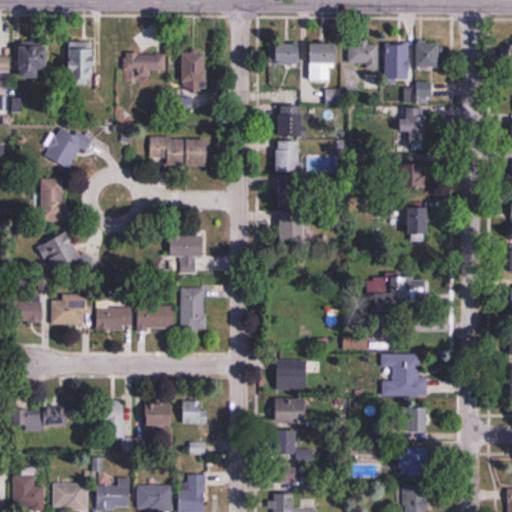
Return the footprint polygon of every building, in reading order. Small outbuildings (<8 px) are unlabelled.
[(70,42),(70,84),(95,84),(95,42),(70,42)] [(418,67),(442,67),(442,42),(419,42),(418,67)] [(271,43),(271,63),(301,63),(301,43),(271,43)] [(339,43),(311,43),(311,81),(330,81),(330,66),(339,66),(339,43)] [(380,67),(380,43),(349,43),(349,67),(380,67)] [(410,44),(387,44),(387,79),(410,79),(410,44)] [(503,65),(511,65),(511,44),(503,45),(503,65)] [(17,47),(44,46),(45,70),(36,70),(36,78),(18,78),(17,47)] [(182,91),(208,91),(208,50),(182,50),(182,91)] [(167,53),(124,53),(124,78),(167,78),(167,53)] [(0,116),(10,116),(9,56),(0,56),(0,116)] [(303,135),(303,105),(281,105),(281,135),(303,135)] [(411,150),(429,150),(429,117),(401,117),(401,132),(411,132),(411,150)] [(43,153),(70,169),(81,148),(87,151),(93,140),(63,123),(57,134),(54,133),(43,153)] [(210,166),(211,138),(151,137),(151,164),(185,165),(210,166)] [(301,140),(278,140),(278,171),(301,171),(301,140)] [(413,168),(413,188),(431,188),(431,168),(413,168)] [(280,208),(304,208),(304,176),(280,176),(280,208)] [(42,220),(66,220),(66,179),(42,179),(42,220)] [(410,207),(410,237),(429,237),(429,207),(410,207)] [(283,214),(283,246),(306,246),(306,214),(283,214)] [(92,261),(89,255),(81,259),(69,232),(40,246),(55,279),(92,261)] [(215,272),(216,256),(204,256),(205,238),(171,237),(170,272),(215,272)] [(375,299),(430,298),(429,278),(375,279),(375,299)] [(15,300),(15,324),(47,324),(48,279),(38,279),(38,300),(15,300)] [(182,330),(207,330),(207,288),(182,288),(182,330)] [(53,325),(85,325),(85,316),(93,316),(93,297),(53,297),(53,325)] [(99,330),(133,330),(133,305),(99,305),(99,330)] [(175,330),(176,305),(138,305),(138,330),(175,330)] [(384,354),(383,395),(425,396),(425,354),(384,354)] [(308,391),(309,361),(278,361),(277,390),(308,391)] [(277,423),(301,423),(301,414),(307,414),(307,398),(277,398),(277,423)] [(183,423),(204,423),(204,400),(183,400),(183,423)] [(105,403),(105,438),(125,438),(125,403),(105,403)] [(173,404),(146,404),(146,426),(173,426),(173,404)] [(73,429),(72,407),(21,408),(21,430),(73,429)] [(429,409),(394,409),(394,432),(429,432),(429,409)] [(278,431),(278,461),(312,461),(312,440),(301,440),(301,431),(278,431)] [(431,474),(431,450),(407,450),(407,474),(431,474)] [(179,511),(205,511),(205,474),(189,474),(189,483),(179,483),(179,511)] [(45,511),(45,487),(35,487),(35,475),(14,475),(14,511),(45,511)] [(97,509),(130,509),(130,478),(118,478),(118,485),(97,485),(97,509)] [(430,511),(429,482),(403,483),(403,511),(430,511)] [(54,483),(54,510),(89,510),(89,483),(54,483)] [(172,487),(138,487),(138,511),(172,511),(172,487)] [(273,511),(287,511),(286,511),(318,511),(318,509),(296,509),(295,493),(272,494),(273,511)]
